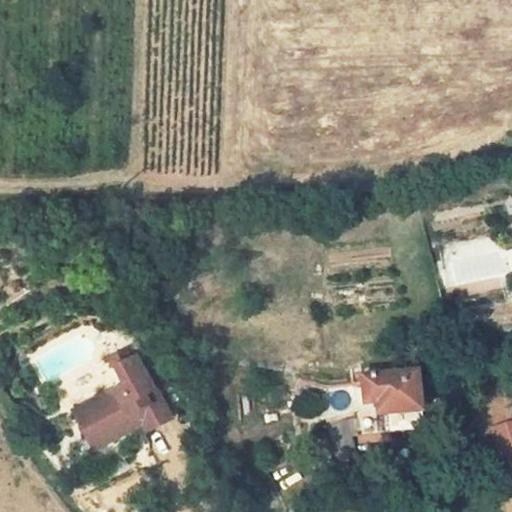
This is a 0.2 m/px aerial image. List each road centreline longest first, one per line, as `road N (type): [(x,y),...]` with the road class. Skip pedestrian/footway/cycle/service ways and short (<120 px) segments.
road 1 (track): [(0,187),(83,179),(301,186),(511,151)]
road 2 (track): [(128,184),(140,0)]
